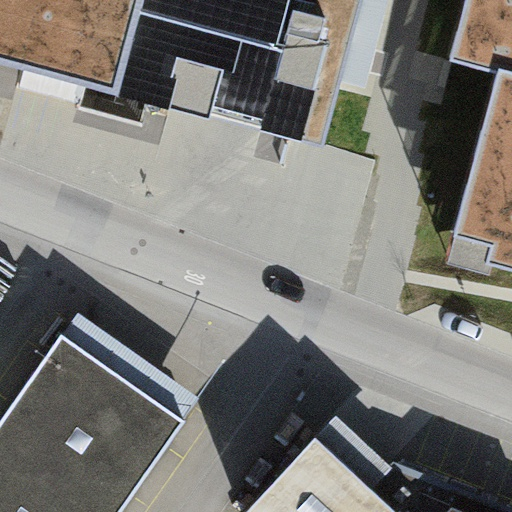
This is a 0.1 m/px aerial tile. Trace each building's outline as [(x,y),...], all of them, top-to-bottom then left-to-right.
[(0,0),(0,68),(330,157),(372,0),(0,0)] [(511,0),(457,0),(439,67),(487,80),(433,274),(498,292),(503,275),(511,277),(511,0)] [(159,169),(218,182),(230,131),(171,118),(159,169)] [(62,336),(0,423),(0,511),(125,511),(188,424),(62,336)] [(509,511),(391,464),(331,419),(235,511),(509,511)]
